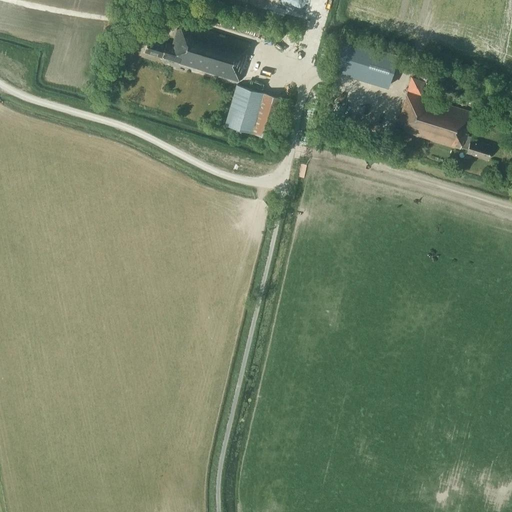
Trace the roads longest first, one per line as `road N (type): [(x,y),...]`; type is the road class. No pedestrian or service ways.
road 1 (unclassified): [(281,182),(231,177),(134,131),(0,83)]
road 2 (track): [(511,93),(413,67),(374,166),(290,146)]
road 3 (track): [(7,0),(116,19),(173,16),(256,41),(252,57)]
